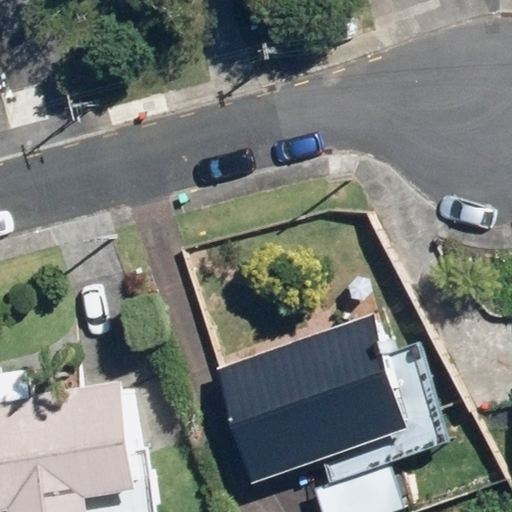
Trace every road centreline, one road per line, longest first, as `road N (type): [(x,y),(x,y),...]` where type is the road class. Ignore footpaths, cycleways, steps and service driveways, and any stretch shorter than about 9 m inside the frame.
road 1 (residential): [(0,209),(306,124),(493,112)]
road 2 (unknown): [(53,139),(17,0)]
